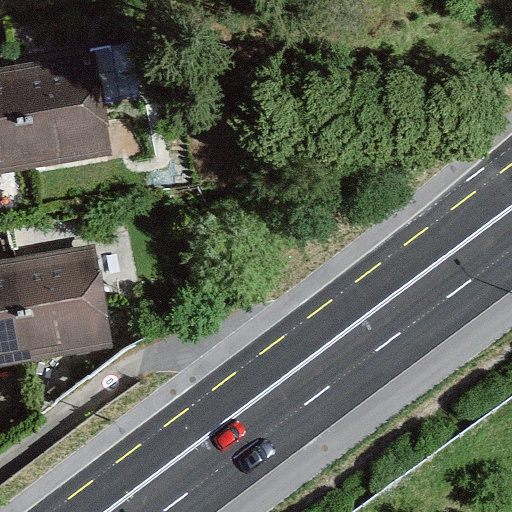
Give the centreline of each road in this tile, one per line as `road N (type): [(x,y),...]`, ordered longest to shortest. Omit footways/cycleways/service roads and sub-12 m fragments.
road 1 (primary): [(115,511),(511,213)]
road 2 (unknown): [(317,511),(511,371)]
